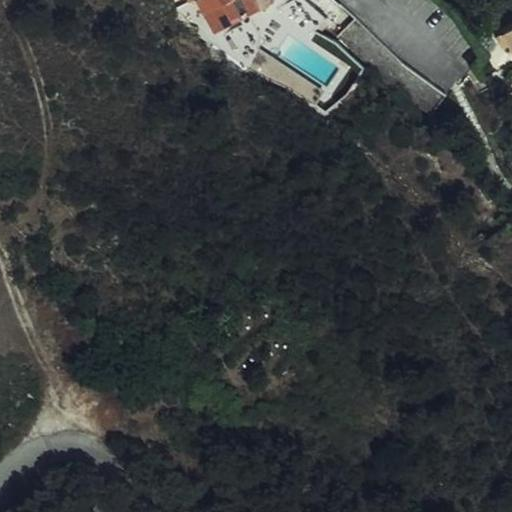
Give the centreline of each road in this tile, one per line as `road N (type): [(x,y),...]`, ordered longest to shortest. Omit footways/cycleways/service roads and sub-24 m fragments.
road 1 (track): [(0,247),(25,223),(48,176),(33,65),(5,0)]
road 2 (track): [(0,261),(19,287),(61,397),(60,446)]
